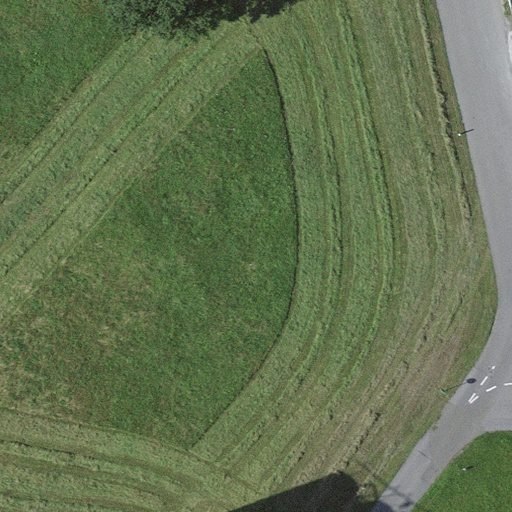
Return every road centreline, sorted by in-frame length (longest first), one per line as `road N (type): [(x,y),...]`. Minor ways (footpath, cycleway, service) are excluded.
road 1 (unclassified): [(468,0),(511,211)]
road 2 (unclassified): [(392,511),(511,340)]
